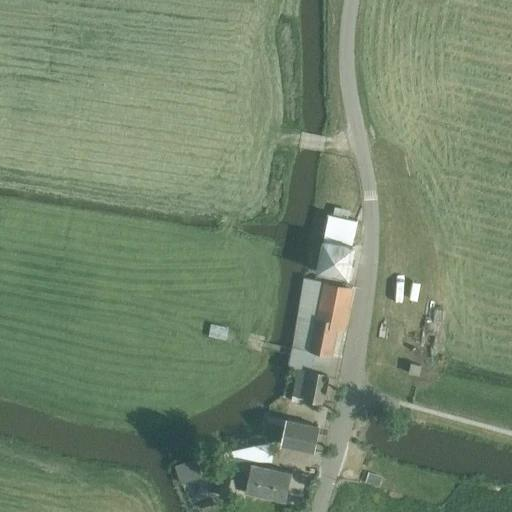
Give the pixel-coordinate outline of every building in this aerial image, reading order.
[(305,269),(317,272),(351,279),(357,245),(353,244),(358,221),(330,214),(326,239),(323,239),(321,250),(309,248),(305,269)] [(333,355),(338,329),(345,331),(347,323),(353,287),(323,281),(310,350),(333,355)] [(418,375),(420,365),(411,363),(409,373),(418,375)] [(328,375),(310,370),(310,372),(297,369),(291,400),(305,403),(306,398),(322,402),(328,375)] [(312,452),(319,425),(287,417),(281,445),(312,452)] [(254,455),(272,459),(276,441),(257,445),(221,453),(223,462),(224,462),(224,460),(255,454),(254,455)] [(285,499),(291,472),(252,463),(248,480),(223,475),(219,494),(233,497),(235,487),(285,499)] [(369,474),(365,484),(379,490),(383,480),(369,474)]
